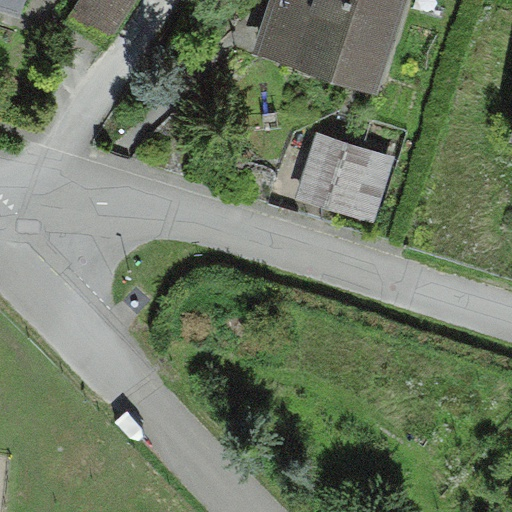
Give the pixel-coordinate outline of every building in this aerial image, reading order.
[(18,0),(0,0),(0,9),(14,14),(18,0)] [(139,0),(76,0),(61,24),(105,53),(139,0)] [(404,0),(262,0),(245,54),(373,96),(404,0)] [(511,88),(495,138),(511,143),(511,88)] [(367,152),(308,132),(288,190),(347,210),(367,152)]
